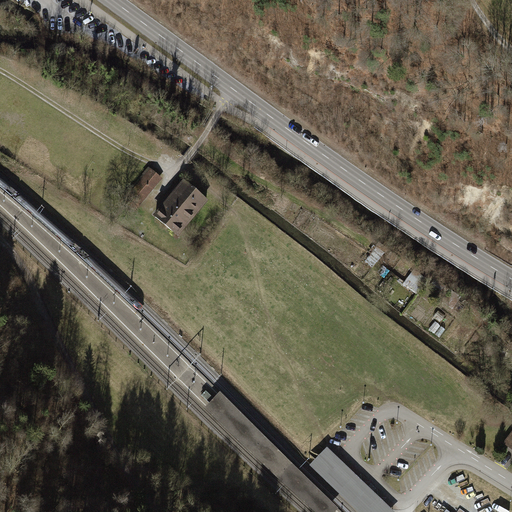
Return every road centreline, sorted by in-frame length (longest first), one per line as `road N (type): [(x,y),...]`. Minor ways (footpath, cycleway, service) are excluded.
road 1 (secondary): [(110,0),(511,279)]
road 2 (track): [(150,511),(0,239)]
road 3 (track): [(0,70),(118,146),(177,170)]
road 4 (track): [(369,244),(201,139)]
